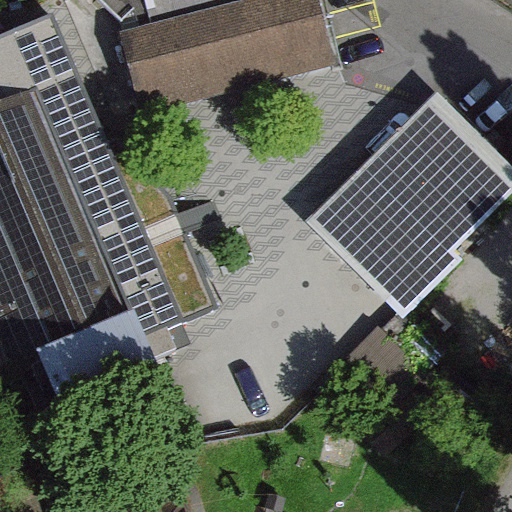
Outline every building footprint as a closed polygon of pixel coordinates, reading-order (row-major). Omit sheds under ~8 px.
[(303,0),(253,0),(121,34),(141,113),(321,67),(303,0)] [(122,0),(137,26),(228,2),(239,0),(122,0)] [(70,80),(0,108),(0,383),(28,373),(46,419),(140,382),(118,327),(162,309),(111,182),(70,80)] [(299,230),(393,322),(492,221),(511,200),(511,173),(431,94),(299,230)] [(511,295),(511,240),(492,221),(393,322),(442,368),(511,295)] [(191,511),(184,488),(104,511),(191,511)]
